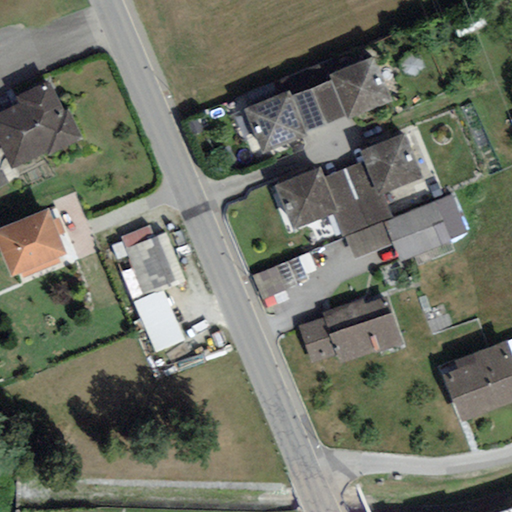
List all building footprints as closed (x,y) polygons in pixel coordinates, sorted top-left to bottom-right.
[(289,87),(245,104),(263,150),(304,134),(302,128),(343,112),(345,117),(391,98),(373,54),(328,72),(330,76),(291,92),(289,87)] [(84,136),(68,105),(63,107),(49,78),(17,94),(21,102),(0,112),(0,138),(17,171),(84,136)] [(318,166),(278,183),(295,222),(334,205),(356,257),(393,241),(401,261),(453,239),(450,236),(463,230),(449,196),(392,220),(379,189),(419,172),(402,133),(362,149),(367,161),(323,179),(318,166)] [(49,205),(0,224),(0,255),(8,275),(18,271),(21,275),(60,259),(58,255),(68,252),(49,205)] [(166,230),(123,248),(165,347),(186,339),(165,289),(187,280),(166,230)] [(312,256),(258,273),(266,300),(321,283),(312,256)] [(391,297),(309,320),(323,368),(404,345),(391,297)] [(452,373),(445,376),(461,419),(511,400),(511,354),(506,338),(453,357),(457,366),(453,367),(452,373)]
